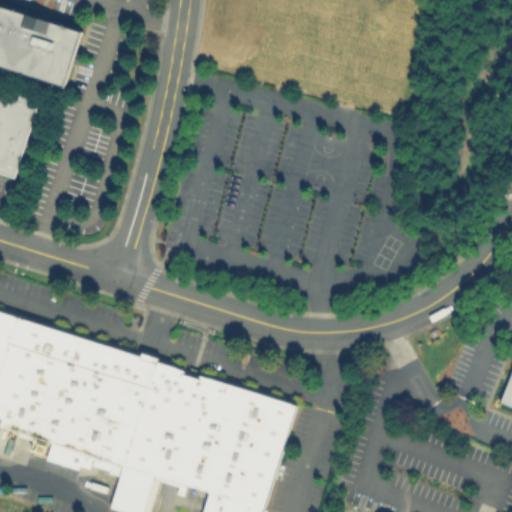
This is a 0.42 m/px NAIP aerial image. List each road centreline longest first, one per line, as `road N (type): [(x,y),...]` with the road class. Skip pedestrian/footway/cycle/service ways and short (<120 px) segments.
road 1 (tertiary): [(0,239),(271,325),(334,332),(396,320),(440,298),(481,262),(511,218)]
road 2 (tertiary): [(183,0),(163,122),(119,278)]
